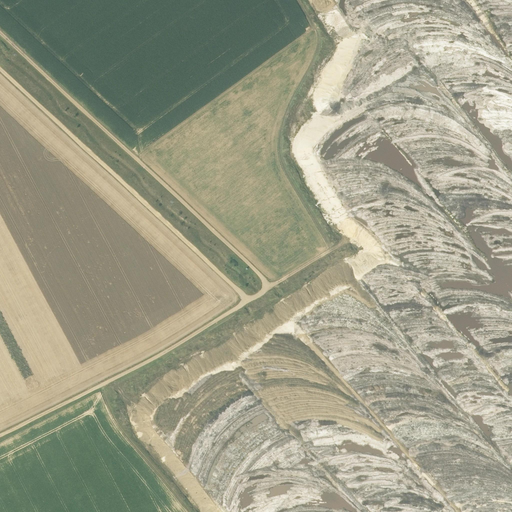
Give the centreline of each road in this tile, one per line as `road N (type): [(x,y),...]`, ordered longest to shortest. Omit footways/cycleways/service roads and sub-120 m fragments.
road 1 (track): [(0,33),(271,287),(0,434)]
road 2 (track): [(0,67),(247,302)]
